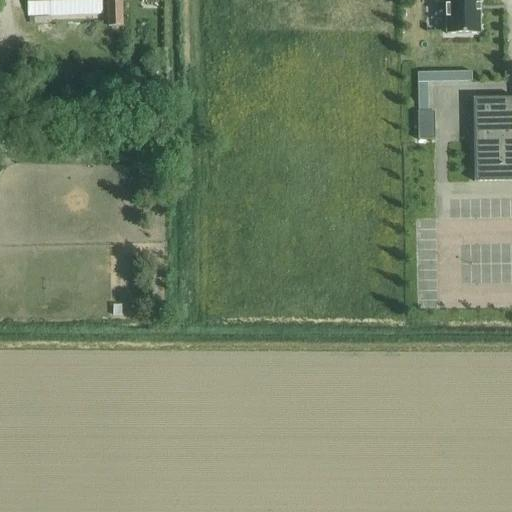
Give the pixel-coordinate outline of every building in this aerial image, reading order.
[(25,0),(26,17),(101,15),(100,0),(25,0)] [(434,0),(434,4),(444,3),(445,35),(479,35),(478,0),(434,0)] [(108,26),(122,26),(121,2),(108,3),(108,26)] [(511,98),(472,99),(474,183),(511,182),(511,98)] [(434,141),(434,113),(417,113),(417,141),(434,141)] [(83,143),(72,143),(72,155),(83,154),(83,143)]
